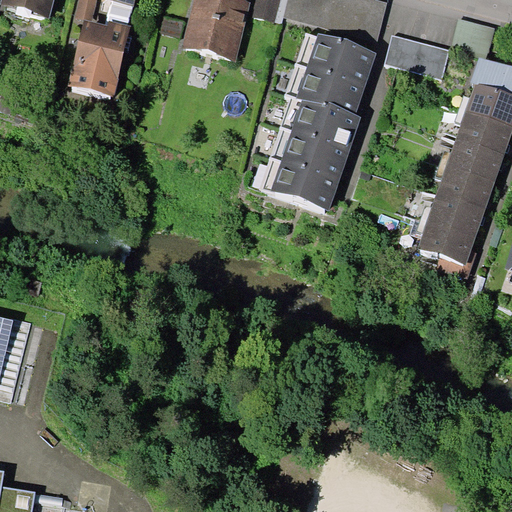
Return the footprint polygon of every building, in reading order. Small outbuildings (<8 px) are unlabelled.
[(53,0),(2,0),(2,4),(49,19),(53,0)] [(114,0),(133,6),(134,0),(80,0),(76,18),(84,20),(92,22),(97,0),(114,0)] [(251,2),(243,0),(193,0),(181,48),(234,62),(251,2)] [(279,0),(252,0),(249,16),(274,22),(279,0)] [(279,0),(274,22),(283,24),(285,17),(288,0),(279,0)] [(288,0),(285,17),(378,41),(388,2),(378,0),(288,0)] [(180,39),(185,21),(164,15),(159,33),(180,39)] [(480,57),(486,58),(495,28),(459,18),(452,48),(479,59),(480,57)] [(92,22),(84,20),(68,85),(114,96),(131,26),(109,20),(108,26),(92,22)] [(306,32),(296,63),(365,85),(376,53),(319,33),(318,36),(306,32)] [(441,78),(449,50),(393,35),(385,63),(441,78)] [(475,82),(511,94),(511,64),(486,58),(480,57),(479,59),(471,81),(475,82)] [(355,114),(365,85),(296,63),(286,93),(293,97),(327,109),(328,105),(355,114)] [(511,126),(511,94),(475,82),(469,98),(465,111),(511,126)] [(465,111),(469,98),(464,96),(455,121),(460,122),(465,111)] [(351,149),(361,116),(355,114),(328,105),(327,109),(293,97),(282,126),(351,149)] [(505,153),(511,133),(511,126),(465,111),(460,122),(457,136),(505,153)] [(271,158),(339,181),(351,149),(282,126),(271,158)] [(495,181),(505,153),(457,136),(447,164),(495,181)] [(271,190),(329,210),(339,181),(271,158),(260,189),(270,193),(271,190)] [(486,210),(495,181),(447,164),(437,193),(486,210)] [(475,238),(486,210),(437,193),(431,209),(427,220),(475,238)] [(427,220),(431,209),(426,207),(417,230),(423,232),(427,220)] [(471,250),(475,238),(427,220),(423,232),(417,249),(440,255),(466,265),(471,250)] [(497,224),(489,243),(496,246),(504,227),(497,224)] [(478,252),(471,250),(466,265),(440,255),(436,267),(468,279),(478,252)] [(479,299),(486,278),(478,275),(471,297),(479,299)] [(5,481),(0,480),(0,511),(34,511),(36,500),(3,495),(5,481)]
